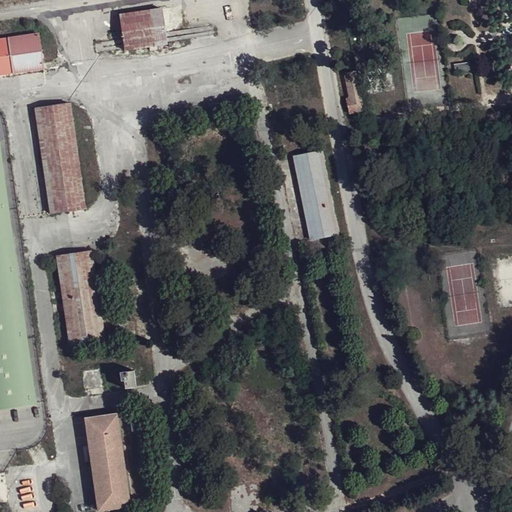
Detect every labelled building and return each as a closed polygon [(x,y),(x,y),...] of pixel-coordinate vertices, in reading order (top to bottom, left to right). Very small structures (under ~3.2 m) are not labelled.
[(121,22),(98,23),(102,41),(142,48),(172,46),(171,34),(214,27),(211,12),(168,18),(167,0),(128,0),(118,1),(121,22)] [(39,17),(0,23),(0,55),(42,50),(39,17)] [(425,21),(394,25),(403,92),(433,90),(425,21)] [(354,67),(339,71),(349,112),(364,108),(354,67)] [(71,96),(34,102),(48,202),(85,198),(71,96)] [(314,144),(284,150),(294,227),(326,222),(314,144)] [(0,156),(0,409),(41,404),(0,156)] [(487,233),(453,240),(461,294),(495,289),(487,233)] [(443,235),(410,241),(418,303),(450,300),(443,235)] [(90,249),(55,254),(68,346),(102,342),(90,249)] [(128,347),(91,352),(95,375),(130,372),(128,347)] [(124,416),(85,420),(94,510),(132,505),(124,416)]
